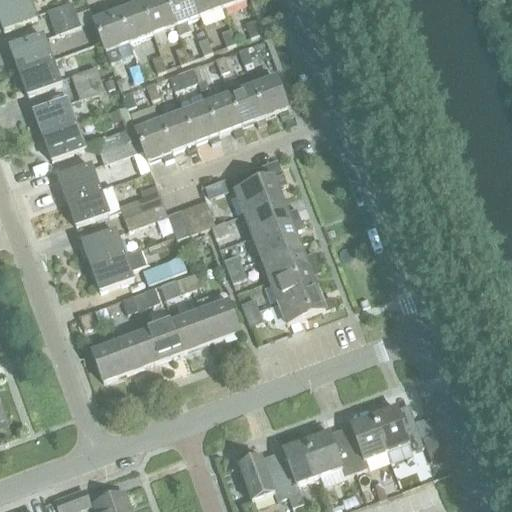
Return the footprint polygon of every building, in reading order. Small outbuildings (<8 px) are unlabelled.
[(0,0),(0,10),(29,0),(0,0)] [(29,0),(0,10),(0,24),(5,37),(38,25),(29,0)] [(156,0),(157,2),(142,7),(154,39),(176,31),(177,30),(165,0),(156,0)] [(191,37),(187,27),(200,22),(192,0),(165,0),(177,30),(176,31),(179,41),(191,37)] [(192,0),(200,22),(223,13),(218,0),(192,0)] [(218,0),(223,13),(246,5),(244,0),(218,0)] [(133,11),(119,16),(131,48),(154,39),(142,7),(140,2),(131,5),(133,11)] [(47,17),(52,29),(77,19),(73,7),(47,17)] [(131,48),(119,16),(117,10),(107,14),(110,20),(95,26),(111,68),(134,60),(130,48),(131,48)] [(77,19),(52,29),(56,41),(82,31),(77,19)] [(245,29),(251,43),(259,40),(254,26),(245,29)] [(221,37),(227,52),(236,48),(230,34),(221,37)] [(11,53),(20,78),(53,65),(44,41),(11,53)] [(198,46),(204,60),(212,57),(207,42),(198,46)] [(184,52),(175,55),(180,69),(189,66),(184,52)] [(246,52),(238,55),(244,70),(252,67),(246,52)] [(153,63),(158,77),(165,75),(161,60),(153,63)] [(224,61),(215,64),(221,79),(229,76),(224,61)] [(53,65),(20,78),(29,102),(62,90),(53,65)] [(128,73),(134,87),(143,84),(137,69),(128,73)] [(201,70),(193,73),(198,87),(206,84),(201,70)] [(71,82),(76,94),(101,85),(97,73),(71,82)] [(198,87),(193,73),(169,82),(175,97),(198,87)] [(275,83),(253,92),(264,123),(278,118),(281,124),(290,121),(275,83)] [(101,85),(76,94),(80,106),(106,97),(101,85)] [(154,88),(146,91),(151,105),(160,102),(154,88)] [(253,92),(230,100),(241,132),(255,127),(258,133),(267,130),(264,123),(253,92)] [(131,97),(122,100),(127,114),(136,111),(131,97)] [(230,100),(207,109),(219,140),(233,135),(235,141),(244,138),(241,132),(230,100)] [(35,119),(44,143),(77,131),(68,106),(35,119)] [(157,106),(135,112),(138,123),(160,116),(157,106)] [(207,109),(183,118),(195,149),(209,144),(212,150),(221,147),(219,140),(207,109)] [(183,118),(160,126),(172,158),(185,153),(188,159),(197,156),(195,149),(183,118)] [(172,158),(160,126),(148,131),(145,123),(133,127),(136,134),(140,145),(144,156),(148,167),(163,161),(165,167),(174,164),(172,158)] [(77,131),(44,143),(53,167),(86,155),(77,131)] [(121,138),(96,147),(100,160),(140,145),(136,134),(121,139),(121,138)] [(140,145),(100,160),(105,172),(130,162),(129,161),(144,156),(140,145)] [(276,165),(266,169),(270,180),(280,176),(276,165)] [(59,184),(68,208),(101,196),(101,195),(92,172),(59,184)] [(227,179),(205,189),(211,201),(232,192),(227,179)] [(237,197),(245,220),(282,205),(277,193),(287,189),(283,179),(237,197)] [(122,218),(124,225),(166,210),(162,197),(121,213),(113,191),(101,195),(101,196),(68,208),(77,233),(110,221),(110,222),(122,218)] [(245,220),(254,242),(301,223),(297,214),(287,218),(282,205),(245,220)] [(207,208),(194,213),(202,237),(212,233),(216,232),(207,208)] [(129,237),(169,222),(171,221),(166,210),(124,225),(129,237)] [(194,213),(181,217),(190,241),(202,237),(194,213)] [(169,222),(178,246),(190,241),(181,217),(171,221),(169,222)] [(254,242),(263,264),(300,249),(295,237),(304,233),(301,223),(254,242)] [(225,228),(216,232),(212,233),(216,244),(230,239),(225,228)] [(83,249),(92,274),(125,262),(125,260),(116,237),(83,249)] [(263,264),(271,286),(318,267),(314,258),(305,262),(300,249),(263,264)] [(125,262),(92,274),(101,298),(134,285),(131,277),(147,271),(140,254),(125,260),(125,262)] [(181,260),(169,268),(144,277),(149,290),(187,276),(181,260)] [(224,265),(229,277),(242,271),(238,260),(224,265)] [(271,286),(280,308),(317,293),(312,280),(321,276),(318,267),(271,286)] [(242,271),(229,277),(233,288),(247,283),(242,271)] [(198,277),(188,281),(193,295),(203,291),(198,277)] [(193,295),(188,281),(176,286),(181,299),(193,295)] [(160,308),(155,293),(134,301),(139,315),(138,315),(143,330),(150,328),(145,314),(160,308)] [(317,293),(280,308),(289,331),(335,313),(331,302),(322,306),(317,293)] [(127,319),(138,315),(139,315),(134,301),(122,306),(127,319)] [(208,337),(212,348),(241,337),(230,307),(212,314),(207,302),(197,306),(201,318),(208,337)] [(242,310),(246,321),(260,316),(255,304),(242,310)] [(260,316),(246,321),(250,332),(264,327),(260,316)] [(79,322),(84,336),(96,332),(91,318),(79,322)] [(201,318),(174,328),(185,358),(212,348),(208,337),(201,318)] [(174,328),(147,338),(158,368),(185,358),(174,328)] [(147,338),(119,348),(131,378),(158,368),(147,338)] [(131,378),(119,348),(92,358),(104,388),(131,378)] [(398,413),(374,422),(387,458),(392,469),(414,461),(412,457),(424,453),(424,452),(413,421),(402,425),(398,413)] [(422,417),(413,421),(424,452),(434,449),(422,417)] [(356,442),(344,446),(356,478),(367,473),(365,466),(387,458),(374,422),(351,430),(356,442)] [(329,438),(306,447),(320,483),(342,475),(345,482),(356,478),(344,446),(333,450),(329,438)] [(278,470),(290,502),(294,511),(304,508),(298,491),(320,483),(306,447),(284,455),(288,466),(278,470)] [(276,507),(290,502),(278,470),(265,475),(261,464),(239,472),(252,508),(274,500),(276,507)] [(382,499),(432,486),(428,472),(378,486),(382,499)] [(55,508),(57,511),(88,511),(90,511),(84,497),(55,508)] [(94,511),(127,511),(122,498),(93,509),(94,511)]
